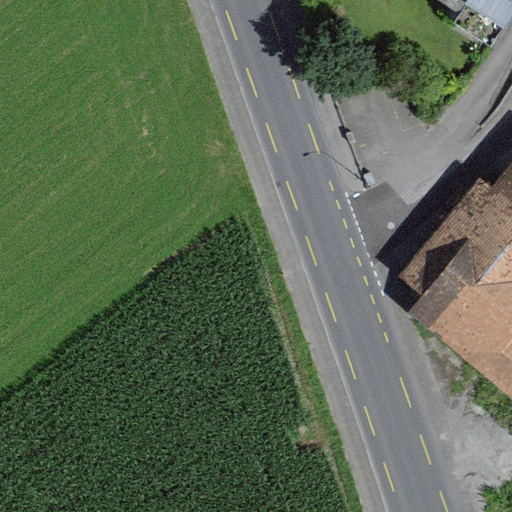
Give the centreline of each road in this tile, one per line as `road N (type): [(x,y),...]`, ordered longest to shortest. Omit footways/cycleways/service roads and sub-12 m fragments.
road 1 (tertiary): [(333,248),(420,511)]
road 2 (tertiary): [(249,0),(333,248)]
road 3 (residential): [(511,125),(333,248)]
